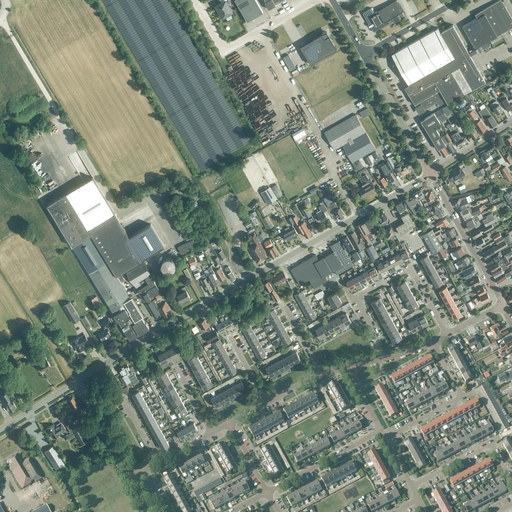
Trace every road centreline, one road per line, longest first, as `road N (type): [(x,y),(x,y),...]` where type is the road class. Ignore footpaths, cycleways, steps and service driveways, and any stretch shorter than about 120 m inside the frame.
road 1 (tertiary): [(76,381),(430,173)]
road 2 (residential): [(380,360),(358,296),(405,269),(445,335)]
road 3 (unknown): [(265,28),(283,78),(340,174)]
road 4 (unclassified): [(316,0),(225,51),(195,0)]
road 5 (secondary): [(502,305),(430,173)]
road 6 (residential): [(385,440),(459,397),(432,343)]
road 7 (secondary): [(430,173),(363,54)]
road 8 (residential): [(511,480),(488,445),(410,486)]
road 9 (residential): [(267,492),(379,431)]
